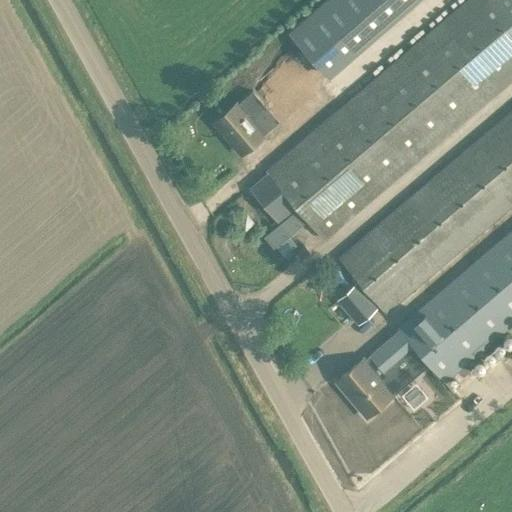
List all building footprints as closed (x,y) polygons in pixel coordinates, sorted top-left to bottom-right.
[(511,0),(466,0),(267,170),(268,173),(250,188),(279,221),(297,206),(325,239),(511,79),(511,0)] [(410,0),(324,0),(289,31),(327,73),(410,0)] [(266,106),(252,90),(215,122),(242,153),(264,134),(278,120),(266,106)] [(511,110),(340,258),(387,312),(511,205),(511,110)] [(254,223),(247,214),(238,221),(245,230),(254,223)] [(445,382),(511,324),(511,229),(398,327),(400,329),(369,356),(385,375),(417,348),(429,363),(445,382)] [(281,271),(286,282),(312,269),(297,240),(293,242),(303,260),(281,271)] [(339,289),(343,294),(338,299),(358,323),(377,307),(352,279),(339,289)] [(417,348),(385,375),(369,356),(364,360),(363,358),(337,380),(367,416),(429,363),(417,348)]
